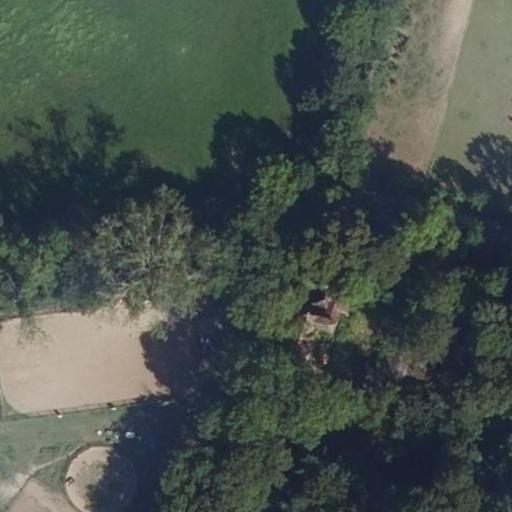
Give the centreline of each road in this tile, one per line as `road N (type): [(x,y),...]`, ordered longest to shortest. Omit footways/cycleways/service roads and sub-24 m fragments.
road 1 (track): [(316,210),(169,229),(0,227)]
road 2 (track): [(511,229),(436,204),(316,210)]
